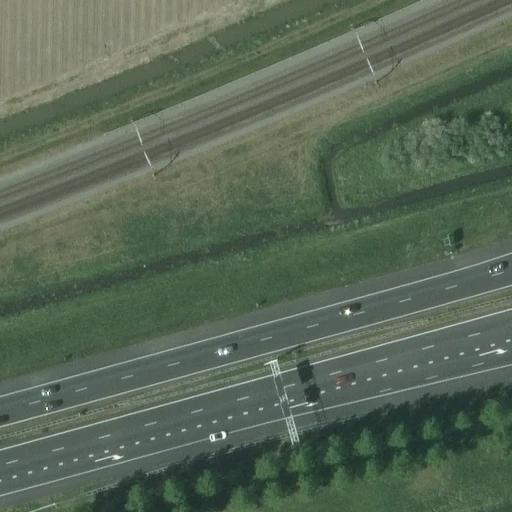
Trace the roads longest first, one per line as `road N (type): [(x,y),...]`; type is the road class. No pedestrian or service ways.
road 1 (track): [(0,252),(511,44)]
road 2 (motorway): [(0,475),(511,335)]
road 3 (motorway): [(511,271),(0,411)]
road 4 (track): [(375,0),(0,155)]
